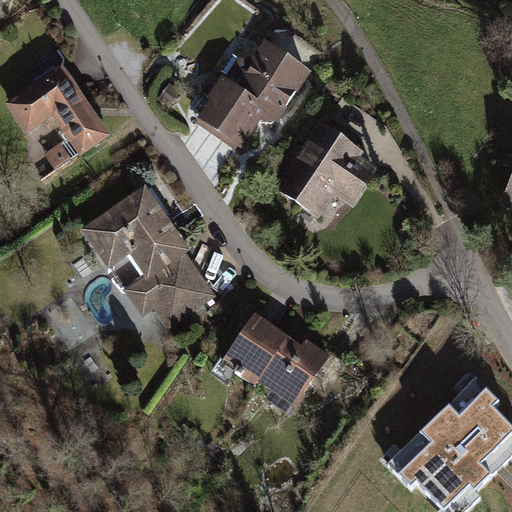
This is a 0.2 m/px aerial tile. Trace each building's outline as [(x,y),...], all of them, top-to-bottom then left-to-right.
[(227,74),(201,112),(248,145),(266,119),(279,128),(317,74),(278,47),(249,88),(227,74)] [(70,66),(15,99),(34,131),(59,115),(83,156),(113,138),(70,66)] [(322,124),(279,190),(321,218),(337,193),(354,204),(381,163),(322,124)] [(150,189),(90,231),(113,264),(137,247),(156,274),(135,288),(168,336),(224,297),(150,189)] [(265,318),(234,366),(304,410),(334,362),(265,318)] [(499,405),(476,381),(388,467),(411,491),(417,485),(443,511),(468,511),(481,500),(475,494),(511,457),(511,429),(494,410),(499,405)]
